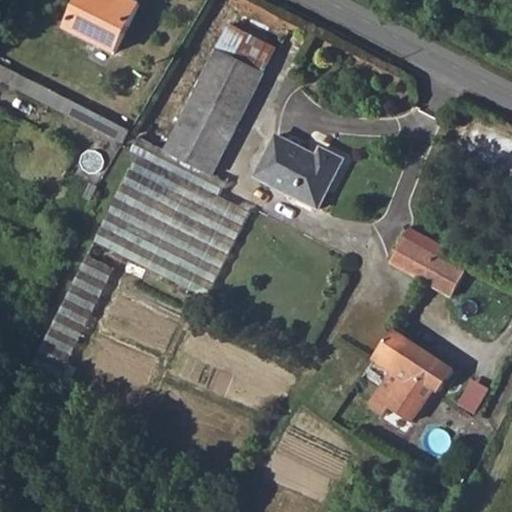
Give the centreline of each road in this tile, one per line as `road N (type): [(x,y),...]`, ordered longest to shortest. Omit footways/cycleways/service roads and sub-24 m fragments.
road 1 (unknown): [(480,81),(367,289)]
road 2 (residential): [(511,97),(322,0)]
